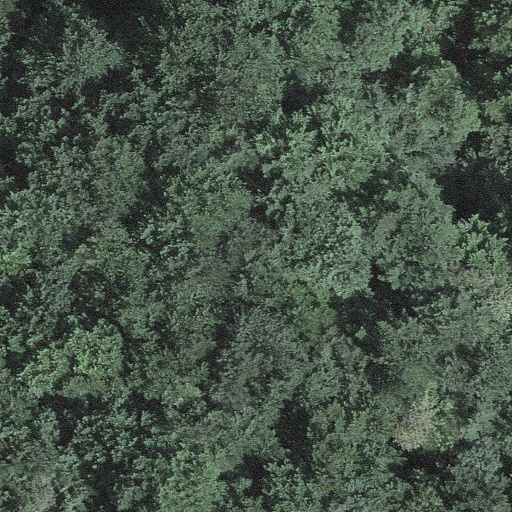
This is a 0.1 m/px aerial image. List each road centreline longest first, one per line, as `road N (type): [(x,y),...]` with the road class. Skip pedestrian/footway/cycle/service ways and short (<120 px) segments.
road 1 (track): [(511,174),(270,27),(195,0)]
road 2 (track): [(0,383),(98,457),(139,511)]
road 3 (track): [(414,0),(511,81)]
